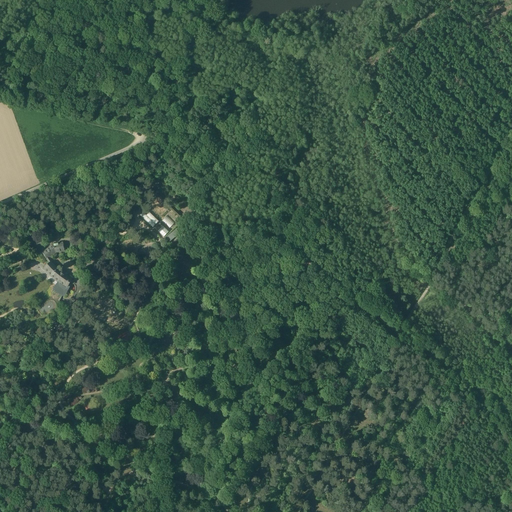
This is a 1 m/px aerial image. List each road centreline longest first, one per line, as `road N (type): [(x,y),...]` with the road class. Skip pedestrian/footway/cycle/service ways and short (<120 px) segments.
road 1 (track): [(405,335),(149,143)]
road 2 (track): [(0,412),(254,511)]
road 3 (track): [(131,328),(170,257),(155,229),(122,233),(109,226),(70,239),(68,270),(86,282)]
road 4 (track): [(305,511),(405,335)]
road 5 (track): [(149,143),(73,309)]
road 6 (track): [(149,143),(0,205)]
road 7 (track): [(73,309),(0,449)]
road 8 (track): [(214,0),(149,143)]
road 9 (track): [(511,421),(405,335)]
